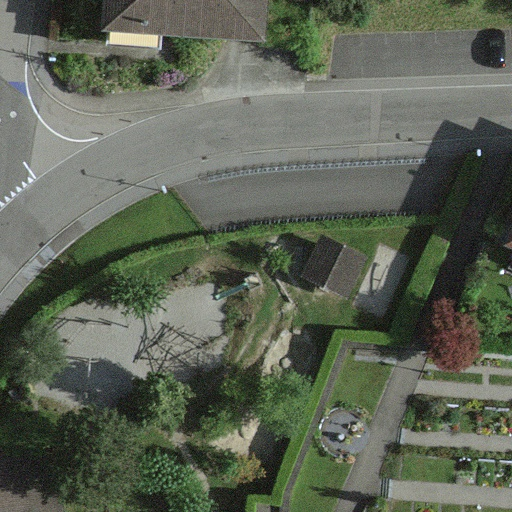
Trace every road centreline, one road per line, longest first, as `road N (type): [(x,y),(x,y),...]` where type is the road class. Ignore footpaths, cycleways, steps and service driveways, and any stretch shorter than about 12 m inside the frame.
road 1 (residential): [(58,205),(132,155),(199,127),(511,114)]
road 2 (residential): [(17,154),(3,71),(11,0)]
